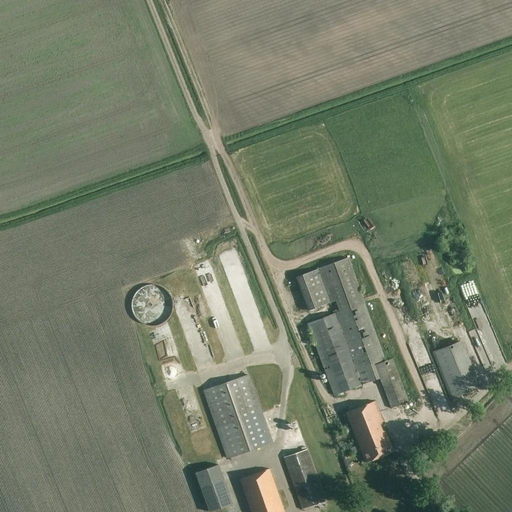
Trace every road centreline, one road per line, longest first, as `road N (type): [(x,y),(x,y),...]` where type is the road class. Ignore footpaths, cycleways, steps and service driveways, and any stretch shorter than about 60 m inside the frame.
road 1 (track): [(407,462),(511,363)]
road 2 (track): [(198,120),(150,0)]
